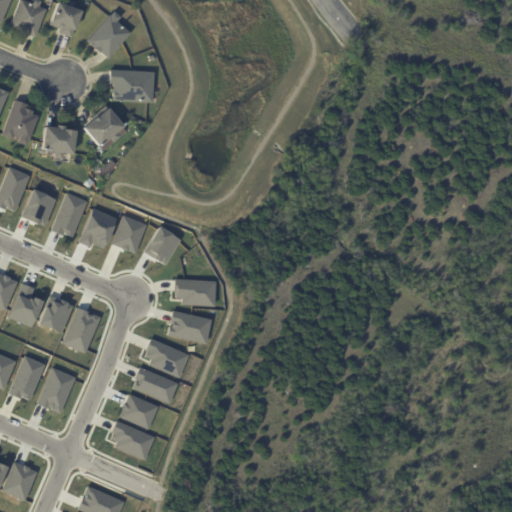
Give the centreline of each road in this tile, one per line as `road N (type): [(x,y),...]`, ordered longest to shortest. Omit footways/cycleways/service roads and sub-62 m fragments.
road 1 (residential): [(129,298),(40,511)]
road 2 (residential): [(156,492),(0,424)]
road 3 (residential): [(129,298),(0,242)]
